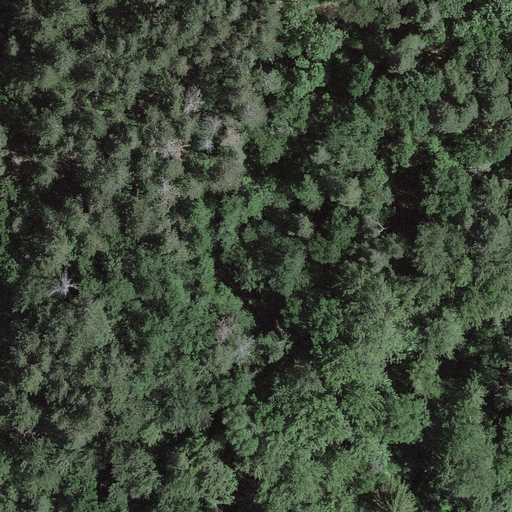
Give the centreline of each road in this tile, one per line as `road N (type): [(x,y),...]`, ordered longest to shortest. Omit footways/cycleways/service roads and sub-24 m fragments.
road 1 (track): [(0,398),(245,401),(276,391),(396,268),(454,238),(511,228)]
road 2 (track): [(357,0),(249,33),(177,78),(65,173),(17,164),(0,146)]
